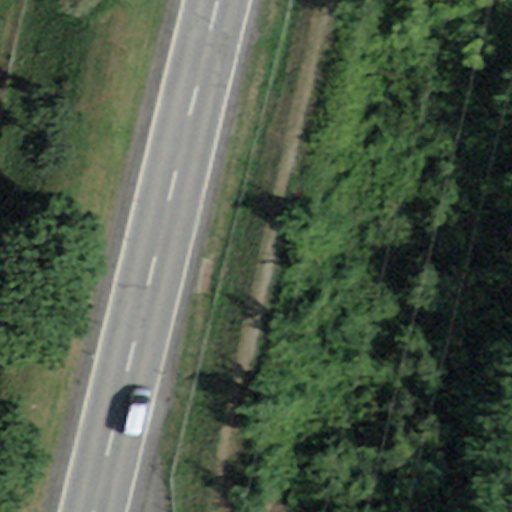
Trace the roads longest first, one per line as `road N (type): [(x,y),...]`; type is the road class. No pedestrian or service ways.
road 1 (secondary): [(223,0),(100,511)]
road 2 (track): [(232,511),(334,0)]
